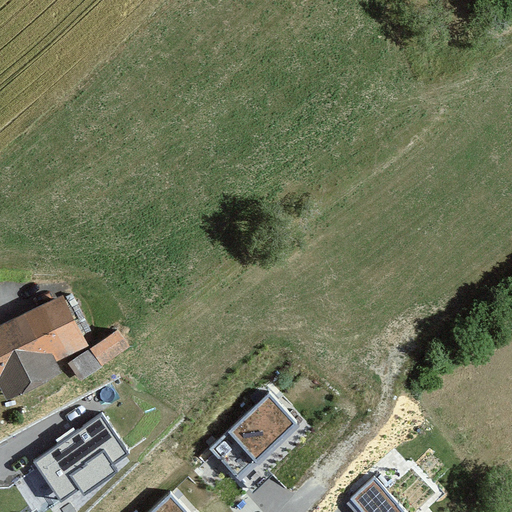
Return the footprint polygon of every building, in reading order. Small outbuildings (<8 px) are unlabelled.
[(71,287),(0,318),(0,379),(3,378),(8,390),(64,365),(59,356),(95,340),(71,287)] [(122,326),(76,353),(86,369),(132,342),(122,326)] [(270,390),(212,446),(240,475),(299,419),(270,390)] [(62,491),(79,478),(84,485),(117,462),(113,455),(128,444),(102,408),(36,454),(62,491)] [(410,511),(373,474),(347,500),(359,511),(410,511)] [(192,511),(172,489),(146,511),(192,511)]
